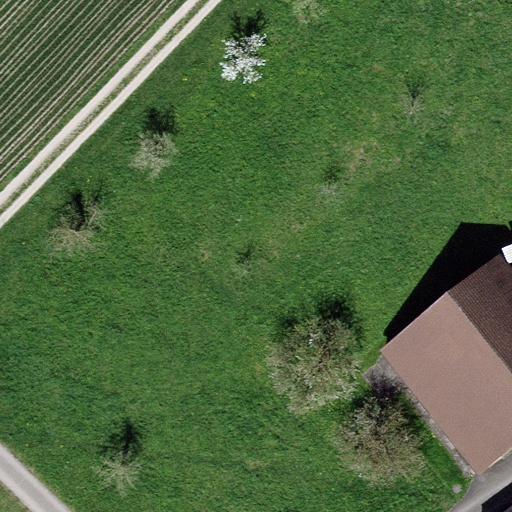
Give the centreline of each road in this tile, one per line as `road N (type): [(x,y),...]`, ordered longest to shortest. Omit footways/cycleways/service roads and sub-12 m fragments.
road 1 (residential): [(511,499),(493,511),(54,511),(0,457)]
road 2 (track): [(225,0),(0,238)]
